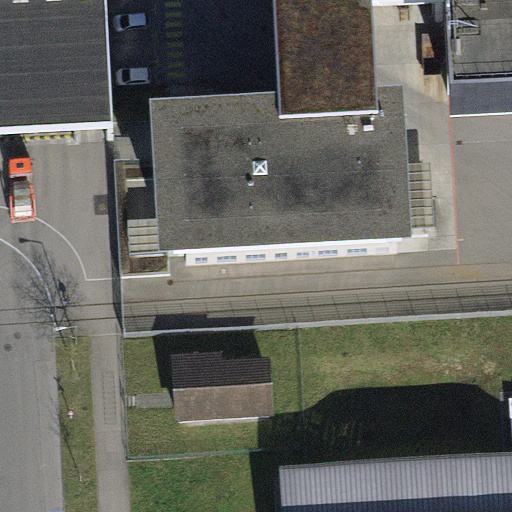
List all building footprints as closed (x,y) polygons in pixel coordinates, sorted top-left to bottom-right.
[(0,0),(0,153),(38,152),(118,148),(116,96),(110,0),(0,0)] [(511,0),(280,0),(288,130),(375,125),(369,19),(446,15),(453,136),(511,132),(511,0)] [(288,130),(161,138),(168,276),(410,263),(403,123),(375,125),(288,130)] [(175,435),(276,428),(273,372),(225,375),(224,360),(170,364),(175,435)] [(511,511),(511,477),(281,491),(282,511),(511,511)]
